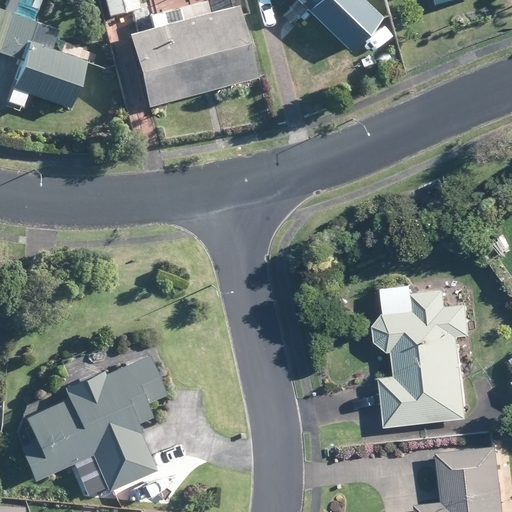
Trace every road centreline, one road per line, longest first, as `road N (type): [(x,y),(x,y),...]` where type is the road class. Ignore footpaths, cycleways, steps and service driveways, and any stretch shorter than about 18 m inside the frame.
road 1 (residential): [(274,511),(272,398),(228,194)]
road 2 (residential): [(228,194),(511,92)]
road 3 (residential): [(0,193),(79,205),(228,194)]
